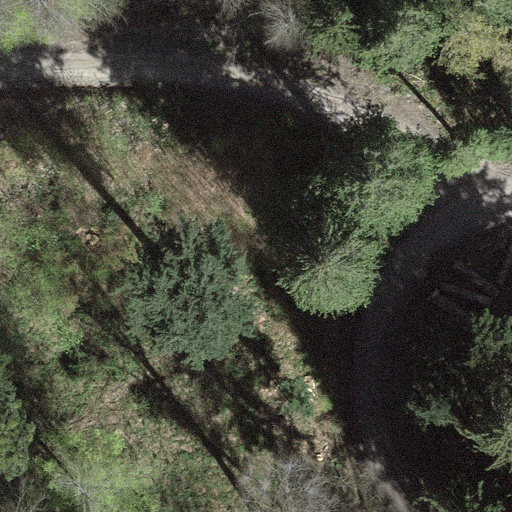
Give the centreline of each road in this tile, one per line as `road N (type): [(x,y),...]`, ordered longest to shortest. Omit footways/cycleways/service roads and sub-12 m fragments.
road 1 (track): [(461,198),(436,155),(243,88),(0,71)]
road 2 (track): [(511,200),(461,198),(397,260),(354,343),(385,486),(403,511)]
